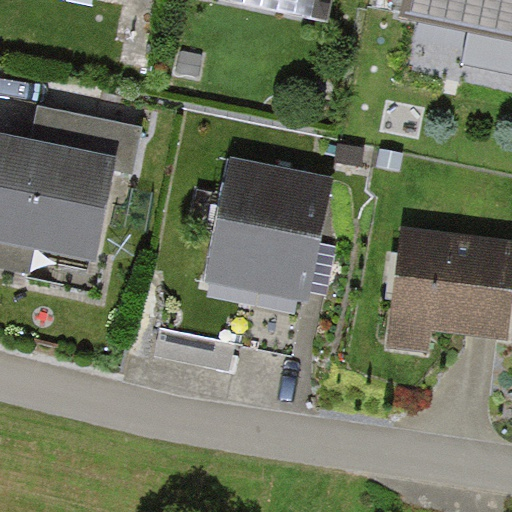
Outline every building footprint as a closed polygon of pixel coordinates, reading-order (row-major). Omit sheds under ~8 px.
[(335,0),(243,0),(332,18),(335,0)] [(511,0),(403,0),(399,19),(511,41),(511,0)] [(108,170),(0,149),(0,242),(91,260),(108,170)] [(323,191),(227,174),(205,295),(301,312),(323,191)] [(511,265),(511,254),(401,240),(390,324),(502,339),(511,265)]
